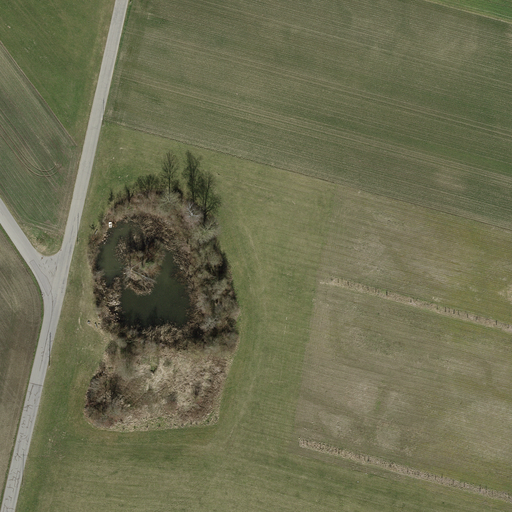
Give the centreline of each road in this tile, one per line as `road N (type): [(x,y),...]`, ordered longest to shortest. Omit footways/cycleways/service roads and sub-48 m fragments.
road 1 (tertiary): [(57,297),(124,0)]
road 2 (tertiary): [(9,511),(57,297)]
